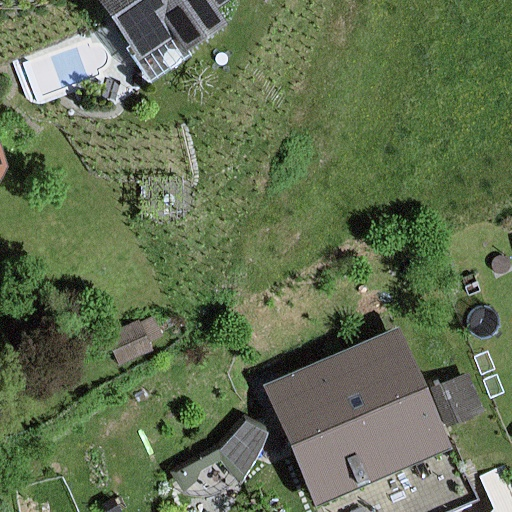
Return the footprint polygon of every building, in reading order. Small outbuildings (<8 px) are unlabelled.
[(182,58),(176,48),(212,25),(202,10),(217,0),(89,0),(143,83),(182,58)] [(393,312),(388,298),(362,308),(367,321),(393,312)] [(136,324),(135,321),(101,336),(115,367),(149,352),(145,343),(159,337),(150,318),(136,324)] [(446,450),(393,328),(256,387),(308,509),(446,450)] [(465,375),(427,389),(443,429),(480,414),(465,375)] [(264,430),(241,416),(211,448),(169,472),(175,487),(190,494),(215,494),(234,483),(248,465),(264,430)] [(511,511),(511,483),(505,466),(476,477),(489,511),(488,511),(511,511)]
